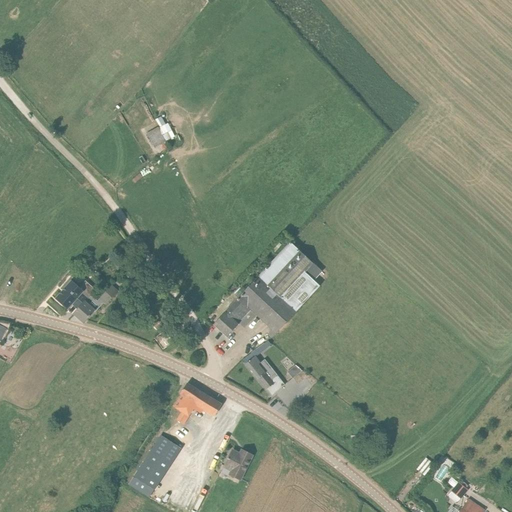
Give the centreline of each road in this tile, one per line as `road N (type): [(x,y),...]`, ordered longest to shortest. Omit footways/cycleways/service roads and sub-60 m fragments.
road 1 (tertiary): [(396,511),(310,441),(212,384),(113,341),(0,310)]
road 2 (track): [(212,384),(212,354),(173,289),(106,194),(0,79)]
